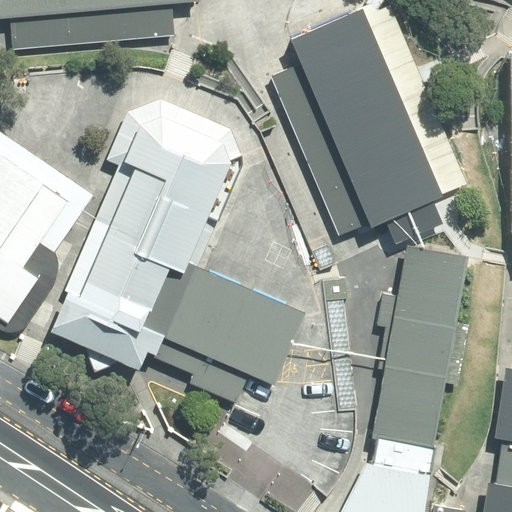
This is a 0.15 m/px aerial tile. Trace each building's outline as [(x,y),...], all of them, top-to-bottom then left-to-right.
[(0,0),(0,15),(9,15),(172,2),(194,0),(0,0)] [(172,2),(9,15),(12,50),(174,36),(172,2)] [(363,10),(293,40),(373,228),(443,198),(398,92),(363,10)] [(156,98),(50,333),(249,421),(298,311),(196,265),(252,141),(156,98)] [(0,315),(7,321),(36,276),(24,267),(70,200),(0,152),(0,315)] [(466,256),(406,245),(371,435),(432,446),(466,256)] [(511,511),(511,376),(490,511),(511,511)] [(422,511),(429,474),(365,462),(339,511),(422,511)]
